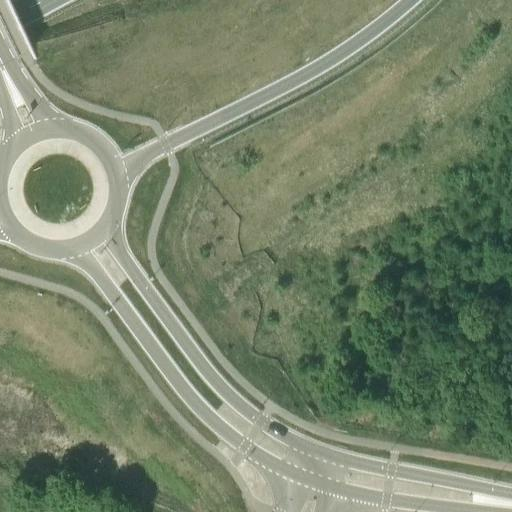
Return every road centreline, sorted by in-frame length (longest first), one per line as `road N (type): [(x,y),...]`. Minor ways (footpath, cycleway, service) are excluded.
road 1 (trunk): [(112,165),(319,63),(407,0)]
road 2 (tertiary): [(61,252),(93,267),(218,425),(295,475)]
road 3 (tertiary): [(323,453),(260,421),(218,383),(126,256),(111,217)]
road 4 (tertiary): [(511,495),(323,453)]
road 5 (tertiary): [(333,488),(511,509)]
